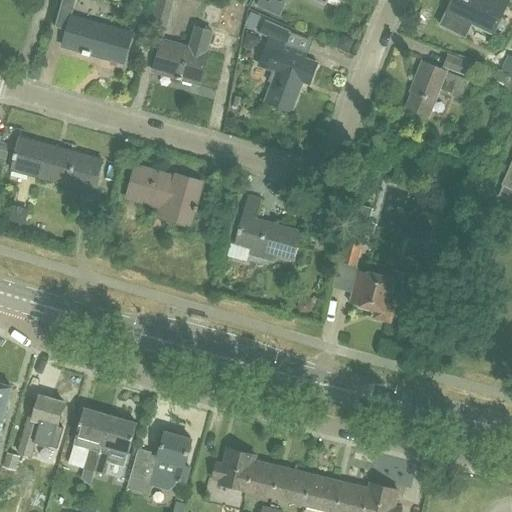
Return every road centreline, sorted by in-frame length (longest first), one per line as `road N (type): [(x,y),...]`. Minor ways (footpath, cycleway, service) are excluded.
road 1 (residential): [(1,321),(113,368),(511,468)]
road 2 (secondary): [(7,295),(511,429)]
road 3 (residential): [(397,0),(343,134),(312,165),(287,166),(0,88)]
